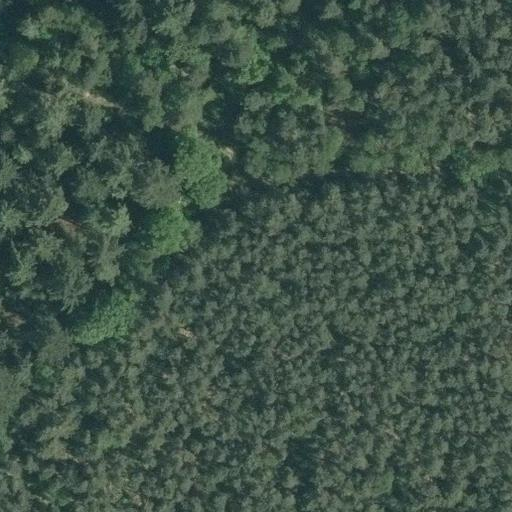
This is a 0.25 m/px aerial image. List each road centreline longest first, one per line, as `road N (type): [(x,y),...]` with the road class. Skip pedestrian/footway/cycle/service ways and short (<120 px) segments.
road 1 (track): [(329,0),(278,65),(220,117),(233,156),(222,185),(93,355),(0,441)]
road 2 (track): [(233,156),(256,171),(289,176),(439,171),(511,179)]
road 3 (track): [(0,69),(160,86),(220,117)]
